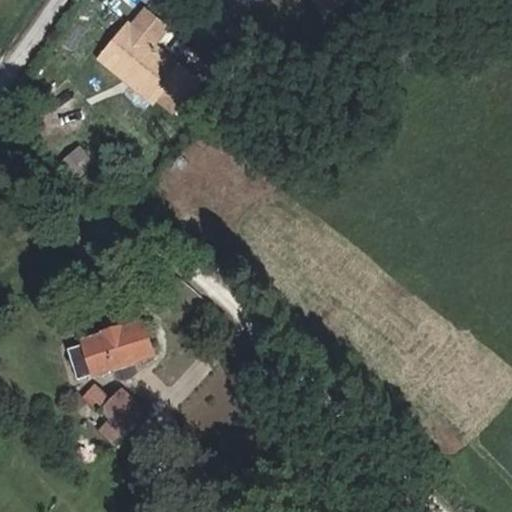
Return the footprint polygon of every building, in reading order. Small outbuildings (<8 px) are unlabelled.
[(326,16),(350,3),(348,0),(318,0),(317,1),(326,16)] [(167,28),(145,11),(132,28),(129,25),(101,60),(126,80),(128,77),(155,99),(174,114),(176,111),(195,88),(198,84),(152,46),(167,28)] [(155,99),(128,77),(126,80),(153,102),(155,99)] [(184,118),(203,95),(195,88),(176,111),(184,118)] [(91,194),(106,178),(72,145),(58,159),(91,194)] [(93,375),(94,376),(155,357),(144,323),(123,330),(122,329),(104,334),(104,337),(84,342),(85,345),(68,351),(77,380),(93,375)] [(99,432),(117,448),(149,414),(122,390),(112,401),(95,386),(84,399),(101,414),(102,413),(110,420),(99,432)]
